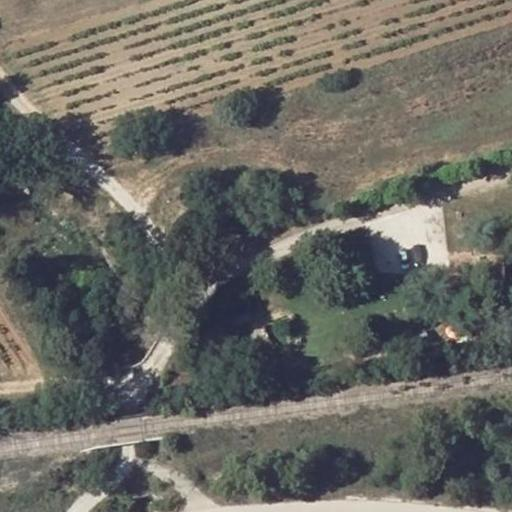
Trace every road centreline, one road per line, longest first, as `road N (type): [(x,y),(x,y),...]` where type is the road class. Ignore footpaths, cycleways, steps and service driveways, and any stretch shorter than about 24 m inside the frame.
road 1 (unclassified): [(129,457),(125,402),(183,320),(184,284),(175,262),(0,81)]
road 2 (track): [(0,389),(131,387)]
